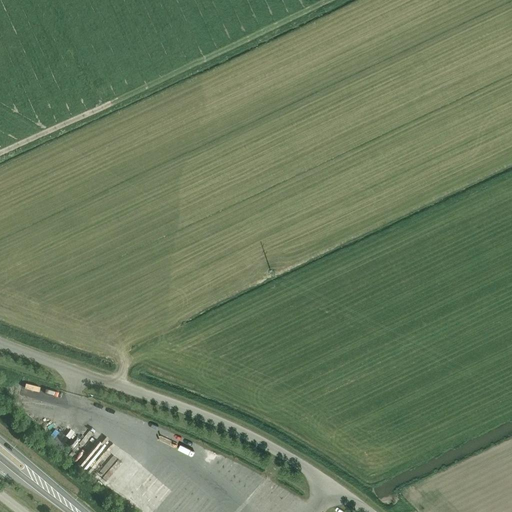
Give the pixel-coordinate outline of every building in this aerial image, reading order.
[(186,451),(192,441),(187,438),(181,448),(186,451)] [(237,484),(256,464),(251,460),(233,480),(237,484)] [(131,492),(143,500),(156,480),(144,473),(131,492)] [(154,503),(159,494),(155,491),(149,500),(154,503)] [(185,504),(194,494),(190,491),(181,501),(185,504)]
